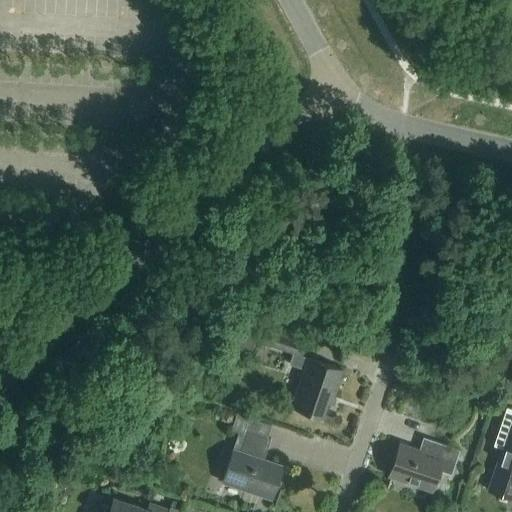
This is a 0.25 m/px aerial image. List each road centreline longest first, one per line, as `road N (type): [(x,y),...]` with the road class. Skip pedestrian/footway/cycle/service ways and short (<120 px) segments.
road 1 (unclassified): [(332,87),(0,385)]
road 2 (unclassified): [(511,150),(402,124),(332,87)]
road 3 (residential): [(339,511),(383,363)]
